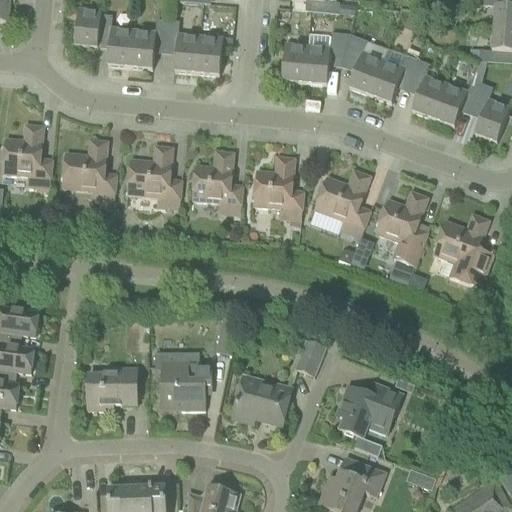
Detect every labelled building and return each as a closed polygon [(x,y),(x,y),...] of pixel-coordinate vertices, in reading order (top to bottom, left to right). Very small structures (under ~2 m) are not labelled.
[(331,7),(330,19),(338,20),(339,10),(339,8),(331,7)] [(511,12),(493,11),(492,33),(511,34),(511,12)] [(101,19),(101,16),(78,13),(74,51),(97,53),(100,28),(101,19)] [(111,29),(112,20),(101,19),(100,28),(111,29)] [(167,32),(168,25),(157,24),(156,31),(167,32)] [(178,33),(179,26),(168,25),(167,32),(178,33)] [(130,72),(133,34),(111,32),(109,51),(107,70),(130,72)] [(511,34),(492,33),(490,55),(511,57),(511,34)] [(152,74),(156,36),(133,34),(130,72),(152,74)] [(330,53),(329,61),(344,62),(350,40),(331,38),(331,40),(330,53)] [(196,79),(200,41),(177,39),(174,77),(196,79)] [(350,40),(344,62),(359,67),(362,58),(366,46),(350,40)] [(222,52),(223,43),(200,41),(196,79),(219,81),(222,52)] [(232,52),(233,43),(223,42),(223,43),(222,52),(232,52)] [(304,88),(307,51),(285,48),(281,86),(304,88)] [(326,90),(330,53),(307,51),(304,88),(326,90)] [(486,67),(487,55),(478,54),(478,67),(486,67)] [(370,101),(383,65),(362,58),(359,67),(349,93),(370,101)] [(404,72),(401,83),(411,87),(416,73),(419,66),(408,62),(404,72)] [(398,90),(404,72),(383,65),(370,101),(391,109),(398,90)] [(416,73),(411,87),(421,90),(425,80),(428,69),(419,66),(416,73)] [(478,67),(471,85),(481,88),(486,67),(478,67)] [(433,124),(446,88),(425,80),(419,98),(412,116),(433,124)] [(467,95),(463,106),(474,110),(479,96),(482,89),(481,88),(471,85),(467,95)] [(461,113),(467,95),(446,88),(433,124),(454,132),(461,113)] [(479,96),(474,110),(484,114),(488,104),(492,93),(482,89),(479,96)] [(496,148),(510,112),(488,104),(484,114),(474,140),(496,148)] [(40,164),(43,132),(25,130),(24,146),(5,144),(1,179),(37,182),(36,192),(49,193),(52,165),(40,164)] [(104,179),(107,147),(90,145),(88,161),(65,158),(61,193),(101,197),(100,207),(113,208),(116,180),(104,179)] [(169,185),(173,153),(155,151),(153,167),(130,165),(127,200),(167,203),(166,213),(179,214),(182,186),(169,185)] [(230,190),(233,158),(215,157),(214,172),(195,171),(191,206),(227,209),(226,219),(240,220),(242,191),(230,190)] [(291,196),(294,164),(276,162),(275,178),(256,176),(253,211),(288,214),(287,224),(301,225),(303,197),(291,196)] [(359,212),(370,182),(353,176),(348,190),(326,182),(314,215),(351,229),(348,238),(360,243),(370,216),(359,212)] [(416,233),(427,203),(411,197),(405,212),(387,205),(375,238),(399,247),(396,256),(393,265),(415,273),(428,237),(416,233)] [(477,256),(489,226),(472,220),(466,234),(445,226),(432,259),(454,268),(449,282),(480,294),(492,262),(477,256)] [(0,350),(34,355),(34,354),(13,351),(15,339),(35,342),(39,317),(0,311),(0,350)] [(231,361),(235,342),(239,323),(223,323),(215,357),(231,361)] [(314,383),(326,353),(306,345),(294,375),(314,383)] [(0,387),(19,390),(8,388),(10,376),(30,379),(34,355),(0,350),(0,387)] [(211,392),(211,371),(212,368),(199,368),(199,358),(154,358),(154,375),(160,375),(160,412),(181,412),(181,416),(205,416),(205,391),(211,392)] [(136,410),(136,374),(106,374),(106,379),(88,379),(87,416),(114,416),(114,410),(136,410)] [(291,394),(272,389),(244,382),(233,423),(252,428),(254,424),(281,431),(291,394)] [(395,392),(410,398),(413,390),(398,384),(395,392)] [(0,424),(0,425),(0,424),(0,412),(16,414),(19,390),(0,387),(0,424)] [(385,441),(402,399),(379,390),(374,402),(347,391),(336,420),(343,423),(339,434),(355,441),(351,452),(378,462),(382,450),(365,444),(368,435),(385,441)] [(451,445),(455,435),(445,431),(441,441),(451,445)] [(386,478),(363,469),(345,462),(334,488),(328,486),(318,511),(359,511),(364,498),(376,503),(386,478)] [(505,511),(511,508),(495,483),(452,511),(505,511)] [(164,511),(165,511),(164,492),(136,493),(136,511),(164,511)] [(188,511),(236,511),(239,500),(208,492),(205,503),(188,499),(188,511)] [(136,511),(136,493),(108,494),(108,511),(136,511)]
